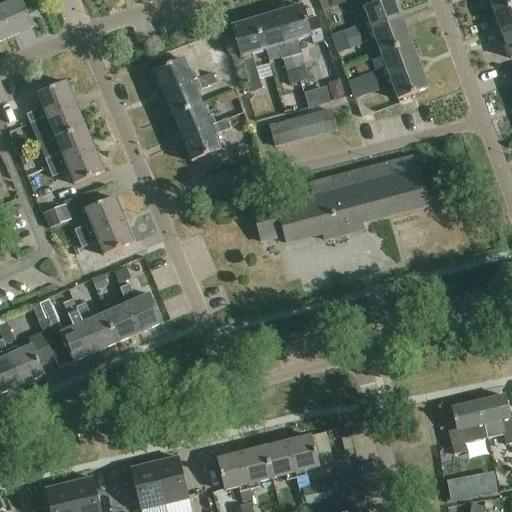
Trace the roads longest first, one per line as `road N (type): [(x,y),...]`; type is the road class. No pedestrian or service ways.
road 1 (residential): [(155,204),(481,122)]
road 2 (residential): [(0,454),(226,387)]
road 3 (residential): [(226,387),(155,204)]
road 4 (residential): [(155,204),(84,33)]
road 5 (residential): [(399,511),(359,355)]
road 6 (residential): [(359,355),(511,314)]
road 7 (residential): [(226,387),(359,355)]
road 8 (residential): [(481,122),(436,0)]
